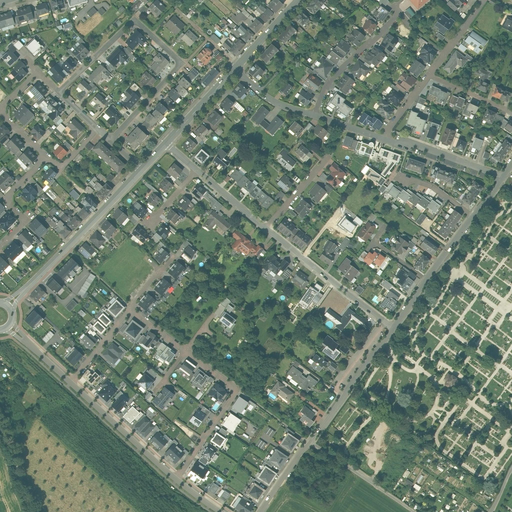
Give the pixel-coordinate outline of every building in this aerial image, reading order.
[(55,0),(59,9),(63,7),(61,1),(61,0),(55,0)] [(139,0),(134,5),(138,8),(140,6),(140,5),(142,3),(144,5),(149,0),(139,0)] [(165,8),(156,0),(149,8),(158,16),(165,8)] [(274,0),(272,3),(271,2),(268,4),(269,5),(268,7),(275,13),(282,5),(277,0),(274,0)] [(453,0),(450,0),(448,0),(447,1),(447,2),(448,3),(447,4),(454,11),(459,6),(460,6),(462,3),(458,0),(455,0),(454,1),(453,0)] [(319,8),(312,1),(310,4),(309,4),(306,7),(308,8),(307,9),(312,14),(313,13),(314,14),(317,11),(317,10),(319,8)] [(46,4),(36,7),(37,11),(39,15),(43,14),(44,14),(47,14),(47,13),(48,12),(46,4)] [(144,5),(138,11),(143,15),(149,9),(144,5)] [(382,7),(380,6),(377,11),(379,13),(378,14),(380,16),(378,18),(383,22),(389,13),(387,11),(388,9),(385,7),(383,6),(382,7)] [(30,7),(23,9),(27,20),(33,18),(31,11),(30,7)] [(91,17),(97,11),(93,7),(87,13),(91,17)] [(102,7),(97,11),(101,16),(106,12),(102,7)] [(274,14),(267,8),(265,10),(263,12),(270,18),(274,14)] [(23,9),(17,11),(18,16),(20,22),(27,20),(23,9)] [(412,16),(407,10),(404,12),(409,19),(412,16)] [(270,18),(263,12),(261,14),(259,17),(266,23),(270,18)] [(9,13),(4,14),(7,26),(14,24),(12,16),(11,14),(9,13)] [(303,15),(301,13),(295,19),(302,25),(304,24),(305,25),(309,21),(308,19),(306,18),(307,16),(304,13),(303,15)] [(254,18),(251,15),(247,19),(253,23),(256,19),(254,18)] [(376,20),(369,15),(366,18),(369,20),(374,24),(376,20)] [(449,20),(442,15),(440,19),(439,18),(439,19),(435,24),(440,27),(438,31),(443,35),(447,29),(448,30),(454,22),(450,18),(449,20)] [(184,26),(173,16),(166,24),(176,34),(184,26)] [(511,19),(510,18),(507,17),(505,21),(506,21),(503,27),(511,32),(511,31),(511,19)] [(253,23),(247,19),(244,22),(250,27),(249,27),(256,33),(259,30),(253,23)] [(263,26),(256,19),(253,23),(259,30),(263,26)] [(374,24),(369,20),(366,24),(364,24),(363,26),(364,27),(363,28),(370,34),(376,26),(374,24)] [(290,25),(278,38),(284,44),(296,31),(290,25)] [(244,33),(239,28),(235,32),(239,35),(240,37),(244,33)] [(254,35),(247,29),(246,30),(244,33),(250,39),(254,35)] [(356,30),(353,33),(352,33),(350,36),(350,37),(349,39),(353,43),(353,44),(355,45),(357,45),(357,46),(364,36),(359,33),(356,30)] [(131,36),(138,43),(141,46),(146,40),(144,38),(136,31),(131,36)] [(197,38),(189,31),(185,35),(181,38),(182,39),(190,46),(197,38)] [(486,42),(472,32),(469,36),(468,36),(465,41),(464,40),(461,44),(464,46),(467,42),(475,48),(474,50),(478,53),(480,50),(481,50),(484,47),(483,46),(486,42)] [(210,37),(217,44),(221,40),(214,33),(210,37)] [(250,39),(244,33),(240,37),(247,43),(250,39)] [(394,38),(389,34),(385,40),(394,46),(398,41),(394,38)] [(138,43),(131,36),(126,43),(133,49),(138,43)] [(35,37),(24,47),(34,57),(44,48),(35,37)] [(87,45),(81,39),(78,41),(81,44),(84,47),(87,45)] [(245,45),(238,39),(237,40),(236,39),(232,43),(228,40),(240,51),(245,45)] [(19,40),(14,45),(19,50),(24,45),(19,40)] [(240,51),(228,40),(223,45),(235,56),(240,51)] [(394,46),(385,40),(381,45),(386,48),(390,51),(394,46)] [(351,47),(345,42),(342,46),(348,50),(351,47)] [(348,50),(342,46),(339,43),(337,46),(335,49),(344,56),(345,57),(348,53),(347,52),(348,50)] [(12,44),(7,48),(10,50),(13,53),(17,49),(12,44)] [(84,47),(81,44),(77,48),(84,56),(89,52),(84,47)] [(287,48),(283,44),(279,49),(283,53),(287,48)] [(272,45),(260,57),(266,63),(278,50),(272,45)] [(426,46),(425,45),(420,52),(422,53),(419,56),(423,58),(428,62),(430,59),(431,60),(436,53),(426,46)] [(84,56),(77,48),(73,52),(72,52),(75,56),(80,60),(84,56)] [(112,55),(119,62),(120,61),(122,63),(128,57),(125,55),(118,48),(113,53),(114,54),(112,55)] [(344,56),(335,49),(334,48),(332,51),(329,54),(333,56),(339,61),(339,60),(341,61),(344,56)] [(376,49),(375,48),(374,48),(370,53),(380,60),(380,61),(381,61),(383,57),(381,56),(383,53),(381,53),(376,49)] [(73,52),(69,49),(67,51),(73,58),(75,56),(72,52),(73,52)] [(205,49),(197,57),(197,58),(197,59),(197,61),(198,61),(200,62),(201,61),(203,63),(210,56),(209,55),(211,53),(211,52),(210,51),(209,50),(208,49),(207,49),(206,50),(205,49)] [(10,50),(2,58),(10,66),(18,59),(13,53),(10,50)] [(467,60),(456,51),(451,59),(444,68),(450,73),(453,69),(452,68),(456,63),(462,67),(467,60)] [(380,60),(370,53),(369,52),(367,56),(366,56),(365,57),(365,58),(367,60),(372,64),(373,64),(375,62),(377,64),(380,61),(380,60)] [(156,61),(163,68),(169,62),(161,56),(159,53),(153,59),(156,61)] [(119,62),(112,55),(111,57),(110,56),(107,60),(110,63),(114,67),(114,66),(119,62)] [(339,61),(333,56),(330,60),(334,63),(336,65),(339,62),(338,61),(339,61)] [(70,58),(63,64),(64,65),(62,67),(64,70),(67,73),(71,68),(72,69),(76,65),(70,58)] [(330,60),(326,58),(324,61),(332,66),(334,63),(330,60)] [(319,62),(317,61),(315,64),(317,66),(315,69),(319,73),(325,77),(330,70),(333,67),(332,66),(324,61),(322,59),(320,62),(319,62)] [(163,68),(156,61),(150,67),(151,68),(158,74),(163,68)] [(423,66),(416,61),(415,62),(414,61),(412,63),(413,64),(409,70),(417,76),(419,72),(420,73),(424,67),(423,66)] [(359,62),(356,67),(354,67),(351,71),(350,72),(356,76),(359,78),(362,80),(365,75),(365,76),(370,70),(368,68),(363,65),(359,62)] [(56,73),(52,76),(58,82),(61,79),(62,79),(65,76),(61,72),(64,70),(62,67),(58,63),(54,68),(55,70),(54,71),(56,73)] [(16,69),(11,73),(15,77),(19,80),(21,77),(22,78),(26,74),(22,70),(25,67),(22,64),(16,69)] [(260,68),(256,64),(253,67),(250,69),(251,70),(248,73),(256,80),(264,72),(260,68)] [(95,72),(101,78),(102,77),(105,80),(110,74),(108,72),(108,71),(100,65),(96,70),(95,72)] [(215,69),(213,67),(208,74),(209,75),(214,79),(219,73),(215,69),(216,69),(215,68),(215,69)] [(199,73),(193,68),(189,73),(194,77),(199,73)] [(313,71),(309,68),(306,72),(310,75),(311,75),(313,77),(315,73),(313,71)] [(489,73),(480,69),(479,72),(476,71),(475,73),(482,76),(479,81),(480,82),(480,81),(484,83),(486,78),(487,78),(489,73)] [(101,78),(95,72),(94,73),(93,73),(90,76),(90,77),(94,81),(97,83),(101,78)] [(149,75),(146,72),(142,76),(145,79),(142,83),(145,85),(144,86),(147,90),(156,81),(152,77),(149,75),(150,75),(149,74),(149,75)] [(415,82),(403,74),(400,78),(404,80),(400,86),(405,89),(407,91),(411,85),(412,85),(415,82)] [(209,75),(202,83),(206,87),(214,79),(209,75)] [(310,75),(304,83),(308,86),(310,87),(314,90),(314,91),(321,82),(317,80),(317,79),(317,80),(315,78),(313,77),(311,75),(310,75)] [(348,77),(345,75),(341,80),(350,87),(354,82),(348,77)] [(190,84),(183,78),(178,83),(179,85),(179,84),(185,90),(185,89),(190,84)] [(89,85),(83,80),(78,87),(82,91),(80,93),(83,96),(86,94),(90,90),(92,88),(91,88),(89,85)] [(350,87),(341,80),(337,85),(340,88),(346,92),(350,87)] [(484,83),(480,81),(480,82),(477,89),(485,92),(489,85),(484,83)] [(34,87),(30,91),(35,95),(43,88),(38,83),(34,87)] [(292,87),(286,83),(279,92),(282,95),(283,93),(286,95),(292,87)] [(185,90),(179,84),(175,90),(174,90),(180,95),(182,97),(183,97),(181,96),(187,91),(185,89),(185,90)] [(240,84),(233,91),(239,96),(243,92),(244,93),(247,90),(240,84)] [(396,87),(392,84),(390,87),(392,89),(397,92),(399,89),(396,87)] [(405,89),(400,86),(398,84),(396,87),(399,89),(403,92),(405,89)] [(31,85),(25,91),(27,94),(30,91),(34,87),(31,85)] [(397,92),(392,89),(390,87),(389,86),(385,91),(388,94),(385,98),(390,101),(393,103),(392,103),(397,106),(399,103),(399,102),(400,101),(401,101),(403,97),(400,94),(399,95),(398,94),(398,93),(397,92)] [(446,93),(440,91),(441,90),(432,86),(428,94),(437,98),(435,101),(445,105),(450,93),(447,91),(446,93)] [(500,88),(495,86),(494,89),(494,90),(492,95),(499,98),(503,91),(499,89),(500,88)] [(43,88),(35,95),(39,100),(43,97),(47,93),(43,88)] [(173,88),(167,95),(175,101),(178,103),(181,100),(178,98),(180,95),(174,90),(175,90),(173,88)] [(128,98),(135,104),(139,99),(134,93),(129,89),(129,90),(125,95),(128,98)] [(306,94),(302,91),(299,94),(300,95),(297,98),(301,101),(300,102),(303,104),(306,106),(310,102),(308,100),(310,97),(306,94)] [(506,92),(503,91),(499,98),(506,102),(509,96),(509,97),(511,93),(507,91),(506,92)] [(106,101),(98,94),(92,100),(96,104),(94,107),(98,110),(100,107),(100,108),(104,104),(106,101)] [(345,100),(336,94),(330,103),(336,107),(337,106),(339,108),(337,110),(346,117),(352,109),(343,103),(345,100)] [(45,99),(44,100),(48,105),(53,100),(48,96),(45,99)] [(43,97),(39,100),(36,103),(39,105),(41,103),(44,100),(45,99),(43,97)] [(172,101),(168,97),(164,101),(169,105),(172,101)] [(420,97),(417,103),(423,105),(426,100),(420,97)] [(455,97),(453,102),(450,101),(449,103),(454,106),(458,98),(455,97)] [(465,100),(459,97),(458,98),(454,106),(461,109),(465,100)] [(112,101),(109,98),(106,101),(104,104),(107,107),(112,101)] [(135,104),(128,98),(123,102),(122,102),(130,109),(135,104)] [(227,98),(220,105),(227,111),(233,103),(227,98)] [(389,104),(381,99),(379,102),(382,103),(387,107),(389,104)] [(46,117),(58,104),(53,100),(48,105),(44,100),(41,103),(45,107),(43,108),(48,113),(45,116),(46,117)] [(479,105),(470,102),(468,106),(465,114),(469,116),(471,113),(472,113),(472,112),(475,113),(479,105)] [(161,104),(160,103),(155,108),(156,110),(162,115),(167,109),(166,108),(161,104)] [(387,107),(382,103),(376,111),(387,119),(393,111),(387,107)] [(58,104),(46,117),(47,118),(49,116),(56,123),(59,119),(59,118),(60,117),(58,115),(63,109),(58,104)] [(18,119),(27,109),(26,108),(23,106),(14,115),(18,119)] [(117,111),(112,106),(106,113),(110,117),(107,121),(112,126),(116,122),(122,116),(117,111)] [(262,106),(251,119),(258,125),(259,124),(263,119),(269,112),(262,106)] [(27,109),(18,119),(21,122),(30,112),(27,109)] [(162,115),(156,110),(151,115),(157,120),(158,122),(163,116),(162,115)] [(492,112),(487,110),(484,116),(482,120),(481,122),(490,126),(493,120),(496,114),(495,113),(495,112),(492,111),(492,112)] [(215,111),(207,120),(213,125),(221,117),(215,111)] [(425,121),(419,119),(419,118),(417,117),(418,113),(411,111),(407,123),(417,127),(415,131),(420,133),(425,121)] [(30,112),(21,122),(24,125),(29,120),(33,115),(30,112)] [(377,119),(374,117),(372,119),(371,118),(368,116),(364,113),(358,121),(362,124),(365,126),(367,123),(371,127),(375,130),(376,128),(381,122),(377,119)] [(157,120),(151,115),(150,114),(145,119),(146,120),(150,125),(152,126),(157,120)] [(265,129),(272,135),(283,122),(277,116),(269,125),(265,129)] [(84,128),(74,119),(71,121),(70,122),(67,126),(74,132),(71,135),(74,139),(84,128)] [(502,123),(500,126),(504,129),(505,128),(504,127),(508,122),(503,119),(502,123)] [(305,129),(295,121),(289,128),(298,137),(305,129)] [(66,128),(61,123),(56,128),(61,133),(66,128)] [(330,135),(318,124),(315,128),(313,130),(313,131),(322,139),(326,135),(329,138),(330,135)] [(3,125),(0,127),(0,138),(1,140),(6,136),(10,132),(3,125)] [(209,131),(202,125),(194,133),(198,136),(201,139),(209,131)] [(37,126),(36,127),(34,127),(33,128),(33,130),(31,132),(33,133),(33,134),(37,137),(39,139),(42,136),(45,133),(44,133),(37,126)] [(138,127),(126,140),(135,148),(138,144),(139,145),(143,140),(143,139),(146,135),(143,132),(139,128),(138,127)] [(223,131),(218,127),(214,132),(219,136),(223,131)] [(430,127),(429,131),(426,137),(433,140),(437,129),(430,127)] [(454,132),(446,128),(441,141),(449,145),(454,132)] [(48,129),(44,133),(45,133),(42,136),(46,140),(52,133),(48,129)] [(1,140),(0,138),(0,142),(2,145),(4,143),(8,139),(9,138),(6,136),(1,140)] [(10,141),(6,145),(11,149),(20,140),(15,136),(10,141)] [(353,138),(345,136),(342,145),(349,148),(352,149),(355,141),(352,140),(353,138)] [(475,137),(469,152),(477,155),(483,140),(475,137)] [(190,138),(183,146),(186,149),(187,150),(190,152),(192,149),(192,148),(195,144),(196,144),(193,141),(190,138)] [(463,141),(458,139),(457,143),(455,148),(459,149),(459,150),(462,152),(462,151),(463,151),(466,143),(463,142),(463,141)] [(20,140),(11,149),(15,154),(19,150),(24,145),(20,140)] [(511,145),(511,144),(505,140),(502,145),(509,150),(511,145)] [(112,153),(100,141),(92,149),(105,161),(112,153)] [(369,144),(361,141),(361,143),(362,143),(359,151),(370,155),(371,155),(373,150),(374,146),(373,146),(373,145),(373,144),(372,143),(371,142),(370,143),(369,143),(369,144)] [(93,147),(89,143),(85,147),(90,151),(93,147)] [(502,145),(502,144),(496,152),(503,158),(509,150),(502,145)] [(64,150),(60,146),(54,153),(56,155),(55,156),(57,158),(58,157),(61,159),(67,152),(64,150)] [(309,152),(301,146),(296,152),(301,157),(299,158),(304,163),(310,157),(307,154),(309,152)] [(23,154),(19,158),(23,162),(32,154),(28,149),(23,154)] [(217,165),(223,158),(227,154),(221,149),(218,154),(219,155),(213,161),(217,165)] [(401,155),(383,149),(381,157),(391,160),(396,162),(398,163),(401,155)] [(201,150),(195,157),(199,161),(202,164),(205,161),(209,156),(201,150)] [(21,152),(17,156),(15,158),(17,160),(19,158),(23,154),(21,152)] [(295,163),(286,155),(282,152),(278,156),(281,158),(278,161),(284,165),(283,166),(284,167),(284,166),(289,170),(289,169),(292,165),(293,166),(295,163)] [(503,158),(496,152),(492,157),(489,160),(495,165),(498,161),(499,162),(503,158)] [(125,165),(112,153),(105,161),(118,173),(125,165)] [(32,154),(23,162),(28,167),(32,163),(37,158),(32,154)] [(211,154),(209,156),(205,161),(207,163),(213,156),(211,154)] [(223,158),(217,165),(223,170),(230,163),(223,158)] [(425,164),(408,158),(405,168),(421,174),(421,173),(423,168),(425,164)] [(391,160),(380,175),(384,178),(396,162),(391,160)] [(32,163),(28,167),(25,169),(27,171),(34,165),(32,163)] [(345,174),(339,168),(334,163),(329,169),(332,172),(328,177),(325,180),(327,181),(334,187),(337,184),(338,185),(343,179),(342,178),(345,174)] [(182,171),(173,164),(168,170),(176,178),(182,171)] [(438,169),(434,167),(430,176),(435,178),(438,169)] [(11,174),(5,168),(3,170),(6,173),(9,176),(11,174)] [(380,175),(369,168),(364,175),(381,187),(382,184),(386,180),(380,175)] [(51,169),(48,172),(47,171),(45,174),(46,174),(43,177),(49,183),(53,179),(56,175),(54,173),(54,172),(51,169)] [(243,176),(236,169),(230,176),(230,177),(231,176),(238,182),(236,184),(242,188),(242,187),(248,180),(249,180),(244,175),(243,176)] [(442,170),(439,169),(438,169),(435,178),(441,180),(444,171),(442,170)] [(444,171),(441,180),(447,182),(446,183),(450,173),(447,172),(444,171)] [(9,176),(6,173),(3,175),(3,174),(0,177),(8,185),(10,183),(12,183),(13,182),(13,180),(9,176)] [(328,177),(323,173),(318,178),(325,183),(327,181),(325,180),(328,177)] [(455,175),(450,173),(446,183),(451,184),(455,175)] [(110,174),(106,178),(110,182),(114,178),(110,174)] [(289,179),(284,175),(277,183),(280,185),(287,190),(286,191),(287,191),(292,185),(287,181),(289,179)] [(8,185),(0,177),(0,176),(0,186),(3,190),(5,190),(6,189),(6,187),(8,185)] [(112,190),(106,184),(103,187),(100,185),(98,183),(100,181),(94,177),(91,180),(107,195),(112,190)] [(53,179),(49,183),(46,185),(49,187),(55,181),(53,179)] [(166,179),(159,187),(165,192),(170,187),(170,188),(172,185),(169,183),(170,182),(166,179)] [(107,195),(91,180),(88,183),(94,189),(95,188),(99,191),(96,195),(102,200),(107,195)] [(256,186),(248,180),(242,187),(250,193),(249,194),(254,199),(255,198),(261,190),(256,186)] [(483,188),(474,182),(471,186),(472,187),(473,187),(480,192),(483,188)] [(37,183),(32,188),(37,193),(38,194),(43,190),(37,183)] [(197,184),(194,189),(192,192),(199,197),(201,194),(204,197),(205,196),(209,200),(212,197),(197,184)] [(323,189),(317,184),(309,193),(313,196),(311,198),(317,203),(326,193),(326,192),(323,189)] [(387,188),(382,184),(381,187),(378,190),(383,193),(384,191),(387,188)] [(387,188),(384,191),(387,193),(393,186),(389,184),(387,188)] [(332,189),(327,185),(323,189),(326,192),(326,193),(328,194),(332,189)] [(31,186),(23,194),(29,201),(37,193),(32,188),(31,186)] [(395,188),(393,186),(387,193),(395,199),(397,197),(403,190),(397,186),(395,188)] [(480,192),(473,187),(472,187),(469,191),(476,197),(480,192)] [(58,196),(50,188),(47,190),(48,191),(46,193),(53,200),(58,196)] [(405,192),(403,190),(397,197),(405,203),(407,200),(412,193),(407,189),(405,192)] [(268,196),(261,190),(255,198),(262,204),(261,205),(267,209),(274,200),(268,196)] [(285,195),(280,191),(275,198),(279,202),(285,195)] [(476,197),(469,191),(466,196),(465,196),(472,201),(476,197)] [(161,199),(153,193),(147,200),(154,207),(161,199)] [(415,195),(412,193),(407,200),(415,206),(417,203),(422,197),(417,193),(415,195)] [(85,200),(79,194),(74,199),(80,205),(85,200)] [(466,196),(464,195),(461,199),(464,202),(469,205),(472,201),(465,196),(466,196)] [(190,201),(185,196),(180,201),(180,202),(178,205),(184,210),(187,206),(189,208),(193,204),(190,201)] [(425,199),(422,197),(417,203),(425,209),(427,207),(432,200),(427,196),(425,199)] [(39,198),(35,202),(39,206),(43,202),(39,198)] [(314,205),(307,199),(305,202),(311,207),(312,208),(314,205)] [(436,199),(434,202),(432,200),(427,207),(435,213),(442,203),(436,199)] [(299,205),(307,212),(311,207),(305,202),(303,200),(299,205)] [(95,208),(89,203),(88,204),(84,208),(83,209),(89,214),(95,208)] [(307,212),(299,205),(295,210),(300,213),(303,216),(307,212)] [(83,209),(82,210),(78,206),(76,209),(79,213),(78,214),(83,220),(89,214),(83,209)] [(147,211),(141,206),(138,209),(136,208),(134,211),(141,218),(142,218),(141,217),(147,211),(147,212),(147,211)] [(53,216),(58,211),(54,207),(49,212),(53,216)] [(123,213),(119,209),(113,216),(121,223),(127,217),(123,213)] [(176,213),(172,210),(173,211),(170,214),(170,213),(166,217),(170,220),(170,221),(171,221),(174,223),(177,220),(176,219),(179,216),(176,213)] [(185,216),(178,210),(176,213),(179,216),(182,219),(185,216)] [(461,216),(454,210),(450,216),(457,222),(461,216)] [(132,217),(125,211),(123,213),(127,217),(129,220),(132,217)] [(217,215),(213,211),(208,218),(210,219),(205,224),(209,228),(214,222),(225,232),(230,225),(220,217),(220,218),(217,215)] [(377,217),(370,212),(366,218),(372,222),(377,217)] [(0,220),(0,219),(0,224),(5,230),(15,220),(7,213),(0,220)] [(66,215),(64,213),(60,217),(65,222),(67,219),(69,217),(66,215)] [(81,222),(75,216),(72,218),(71,220),(77,226),(81,222)] [(457,222),(450,216),(445,222),(453,227),(457,222)] [(71,232),(65,226),(64,227),(62,226),(64,224),(60,221),(59,222),(54,217),(52,219),(68,235),(71,232)] [(47,230),(36,219),(29,226),(40,237),(47,230)] [(52,219),(48,223),(65,239),(68,235),(52,219)] [(284,219),(277,228),(282,232),(290,223),(284,219)] [(346,219),(342,225),(344,227),(343,228),(351,234),(356,226),(346,219)] [(77,226),(71,220),(70,221),(67,224),(68,224),(73,230),(77,226)] [(115,229),(108,222),(102,228),(107,233),(109,235),(110,235),(115,229)] [(453,227),(445,222),(441,227),(449,233),(453,227)] [(295,227),(290,223),(282,232),(287,236),(290,232),(294,228),(295,227)] [(375,228),(368,223),(364,228),(363,228),(362,230),(362,231),(359,235),(366,240),(372,232),(375,228)] [(167,229),(163,225),(156,232),(164,239),(168,235),(166,234),(169,231),(167,229)] [(143,231),(138,226),(132,233),(138,238),(143,231)] [(449,233),(441,227),(437,233),(445,239),(449,233)] [(243,237),(236,230),(232,235),(237,240),(232,247),(237,251),(239,247),(244,251),(245,250),(248,253),(250,250),(252,248),(254,249),(254,248),(255,249),(256,248),(254,246),(254,245),(250,242),(244,236),(243,237)] [(25,231),(18,237),(28,247),(35,241),(25,231)] [(149,236),(143,231),(138,238),(143,243),(149,236)] [(295,236),(292,240),(297,244),(304,235),(300,231),(299,231),(295,236)] [(105,240),(96,232),(90,239),(98,247),(105,240)] [(304,235),(297,244),(302,248),(305,245),(310,239),(304,235)] [(345,237),(338,247),(343,251),(350,241),(345,237)] [(408,244),(400,238),(399,239),(397,239),(395,242),(396,243),(394,245),(393,246),(392,247),(392,249),(393,250),(395,249),(401,254),(403,251),(404,251),(406,248),(405,247),(406,246),(408,244)] [(439,247),(425,238),(419,246),(433,255),(439,247)] [(192,245),(185,239),(181,244),(186,248),(188,246),(190,248),(192,245)] [(415,245),(410,241),(408,244),(406,246),(411,250),(415,245)] [(19,247),(14,242),(9,247),(18,256),(22,251),(19,247)] [(167,247),(160,242),(158,245),(161,248),(163,249),(165,250),(167,247)] [(331,242),(324,251),(324,250),(319,258),(329,264),(334,257),(330,254),(336,245),(331,242)] [(90,247),(85,243),(79,250),(88,259),(94,252),(90,247)] [(27,251),(21,245),(19,247),(22,251),(25,254),(27,251)] [(98,251),(92,245),(90,247),(94,252),(96,253),(98,251)] [(263,249),(258,245),(256,248),(255,249),(254,248),(254,249),(252,248),(250,250),(257,256),(263,249)] [(190,248),(188,246),(186,248),(184,251),(185,252),(184,253),(181,256),(189,263),(192,259),(190,258),(196,252),(190,248)] [(18,256),(9,247),(4,252),(9,257),(13,261),(13,260),(18,256)] [(165,250),(163,249),(161,248),(159,251),(160,252),(155,258),(158,261),(159,260),(162,262),(161,263),(164,260),(168,256),(169,254),(165,250)] [(363,252),(358,259),(362,262),(364,260),(368,255),(363,252)] [(384,258),(379,255),(378,256),(377,255),(374,253),(372,256),(369,253),(368,255),(364,260),(370,264),(371,262),(374,265),(376,263),(379,265),(384,258)] [(430,260),(423,254),(418,260),(425,266),(428,262),(430,260)] [(271,256),(264,264),(263,266),(267,269),(269,268),(269,269),(271,271),(271,270),(276,274),(280,269),(283,266),(280,264),(275,260),(276,259),(272,255),(271,256)] [(5,262),(0,256),(0,266),(4,270),(9,265),(5,262)] [(82,268),(72,258),(57,273),(58,274),(67,283),(82,268)] [(359,271),(349,264),(351,261),(346,258),(338,269),(345,274),(343,275),(351,281),(359,271)] [(13,265),(7,259),(5,262),(9,265),(11,268),(13,265)] [(284,260),(280,264),(283,266),(280,269),(283,271),(289,264),(284,260)] [(425,266),(418,260),(414,266),(421,272),(423,269),(425,266)] [(177,262),(175,265),(175,264),(173,267),(181,274),(184,272),(183,271),(185,269),(183,266),(177,262)] [(181,274),(173,267),(170,270),(171,270),(168,273),(174,277),(176,279),(177,279),(179,277),(181,274)] [(287,268),(282,275),(287,279),(292,272),(287,268)] [(408,274),(401,269),(395,277),(398,279),(396,282),(401,286),(400,287),(407,292),(410,287),(409,287),(411,284),(410,283),(412,281),(406,277),(408,274)] [(307,277),(299,271),(298,271),(296,274),(295,275),(293,278),(302,285),(303,285),(306,281),(308,277),(307,277)] [(416,276),(410,271),(408,274),(406,277),(412,281),(416,276)] [(88,292),(87,291),(95,276),(90,273),(78,294),(86,298),(88,292)] [(62,288),(52,278),(46,284),(56,294),(62,288)] [(169,283),(163,279),(161,281),(159,284),(167,291),(170,289),(169,288),(171,286),(172,285),(169,283)] [(392,285),(387,281),(383,286),(388,290),(392,285)] [(310,286),(298,303),(306,309),(311,302),(316,295),(317,296),(319,292),(323,287),(316,283),(313,288),(310,286)] [(167,291),(159,284),(156,286),(157,287),(155,289),(160,294),(163,296),(165,293),(165,294),(167,291)] [(359,285),(355,290),(360,294),(364,289),(359,285)] [(39,286),(30,296),(36,302),(43,296),(45,293),(39,286)] [(399,298),(390,291),(385,298),(380,306),(384,310),(386,308),(392,312),(397,306),(394,304),(399,298)] [(319,292),(317,296),(316,295),(311,302),(316,305),(323,295),(319,292)] [(153,298),(148,294),(145,297),(145,296),(143,299),(152,306),(154,304),(153,303),(156,301),(153,298)] [(122,301),(115,295),(113,297),(116,300),(120,303),(122,301)] [(161,300),(157,297),(155,295),(153,298),(156,301),(159,303),(161,300)] [(221,304),(227,309),(226,311),(229,314),(233,308),(229,304),(231,301),(226,297),(221,304)] [(73,299),(66,307),(70,311),(78,304),(73,299)] [(152,306),(143,299),(141,301),(141,302),(139,305),(144,309),(147,311),(149,309),(152,306)] [(120,303),(116,300),(112,305),(120,312),(124,308),(120,303)] [(120,312),(112,305),(107,310),(111,313),(115,317),(120,312)] [(107,310),(104,307),(102,309),(109,315),(111,313),(107,310)] [(109,315),(102,309),(100,311),(103,314),(107,317),(109,315)] [(341,320),(332,313),(332,312),(329,310),(329,309),(324,315),(327,317),(328,317),(337,324),(336,326),(335,326),(341,331),(341,330),(346,324),(347,324),(345,323),(350,316),(346,313),(341,320)] [(361,319),(354,314),(355,313),(349,309),(346,313),(346,312),(346,313),(350,316),(359,323),(358,323),(359,323),(362,325),(365,320),(363,318),(361,319)] [(44,319),(34,310),(24,320),(34,330),(44,319)] [(236,320),(225,312),(219,320),(230,328),(236,320)] [(107,317),(103,314),(98,318),(106,326),(111,321),(107,317)] [(128,326),(124,331),(129,336),(138,324),(132,320),(128,326)] [(365,320),(362,325),(366,328),(365,328),(366,329),(370,323),(369,323),(365,320)] [(106,329),(98,321),(93,326),(97,330),(101,334),(106,329)] [(93,326),(90,323),(88,326),(94,332),(97,330),(93,326)] [(128,326),(125,324),(120,330),(123,333),(124,331),(128,326)] [(138,324),(129,336),(135,340),(133,341),(136,343),(137,342),(142,336),(139,334),(143,329),(138,324)] [(46,342),(54,334),(50,331),(43,339),(46,342)] [(158,339),(153,335),(153,334),(150,332),(146,337),(143,342),(145,343),(148,345),(149,344),(150,346),(152,347),(154,345),(158,340),(158,339)] [(146,337),(143,334),(142,336),(137,342),(141,345),(142,343),(143,342),(146,337)] [(97,341),(90,335),(88,337),(86,336),(82,340),(85,342),(84,344),(86,346),(87,345),(90,349),(95,344),(94,344),(97,341)] [(332,339),(327,335),(322,342),(326,346),(324,349),(326,351),(325,353),(334,359),(339,352),(335,348),(338,344),(332,340),(332,339)] [(118,348),(112,343),(108,349),(118,358),(123,352),(118,348)] [(349,349),(343,344),(339,349),(345,354),(349,349)] [(127,351),(120,346),(118,348),(123,352),(125,354),(127,351)] [(175,355),(170,351),(171,349),(167,346),(162,353),(167,357),(165,360),(169,363),(175,355)] [(83,356),(73,347),(64,357),(74,366),(83,356)] [(118,358),(108,349),(103,355),(108,360),(114,364),(118,358)] [(321,358),(316,355),(312,360),(310,359),(308,361),(312,364),(311,365),(314,367),(313,368),(316,370),(316,369),(319,372),(322,368),(322,367),(323,366),(324,367),(327,363),(323,360),(324,360),(321,358)] [(114,364),(108,360),(106,362),(107,362),(113,368),(115,365),(114,364)] [(186,360),(179,369),(184,372),(191,363),(186,360)] [(337,366),(332,362),(330,365),(328,368),(333,371),(335,369),(337,366)] [(191,363),(184,372),(186,373),(186,371),(186,373),(187,374),(189,376),(196,367),(191,363)] [(296,369),(292,366),(287,374),(292,378),(291,379),(292,378),(300,384),(298,386),(303,380),(302,379),(304,376),(301,375),(302,373),(296,369)] [(153,379),(158,374),(151,367),(146,373),(153,379)] [(88,369),(82,376),(87,381),(87,380),(89,379),(86,377),(90,373),(92,375),(93,374),(88,369)] [(93,374),(92,375),(90,373),(86,377),(89,379),(87,380),(91,384),(92,385),(93,384),(95,381),(99,376),(95,372),(93,374)] [(155,381),(145,373),(136,383),(138,384),(146,391),(155,381)] [(203,377),(202,376),(199,373),(195,379),(193,381),(201,388),(202,388),(206,382),(205,381),(206,380),(207,381),(208,379),(210,377),(206,374),(205,374),(203,377)] [(451,376),(448,373),(444,379),(447,381),(444,385),(449,388),(452,385),(455,387),(459,382),(456,379),(456,378),(452,375),(451,376)] [(309,375),(306,378),(304,376),(302,379),(303,380),(298,386),(299,386),(299,385),(302,387),(301,388),(305,391),(306,391),(305,390),(307,388),(309,390),(310,389),(309,388),(312,384),(314,386),(317,382),(309,375)] [(99,376),(95,381),(93,384),(94,385),(96,387),(99,383),(98,382),(101,378),(99,376)] [(281,384),(278,382),(270,392),(276,396),(279,393),(288,400),(293,393),(286,388),(286,387),(281,384)] [(116,391),(108,383),(105,386),(98,394),(107,401),(116,391)] [(216,383),(209,393),(213,397),(214,395),(217,398),(224,389),(216,383)] [(97,394),(103,387),(101,385),(95,392),(97,394)] [(173,395),(165,388),(160,393),(159,395),(168,403),(171,399),(170,399),(173,395)] [(128,402),(120,395),(111,406),(118,412),(128,402)] [(168,403),(159,395),(158,396),(158,397),(153,402),(162,409),(165,405),(166,406),(168,403)] [(247,403),(239,397),(233,407),(240,413),(247,403)] [(139,412),(132,406),(123,417),(130,423),(139,412)] [(311,411),(305,406),(301,412),(304,414),(300,420),(310,427),(314,422),(310,420),(315,414),(311,411)] [(205,415),(198,410),(195,415),(196,415),(194,417),(193,416),(190,421),(198,426),(201,422),(200,421),(201,419),(202,420),(205,415)] [(241,420),(230,413),(228,417),(226,416),(223,420),(225,421),(223,425),(233,432),(241,420)] [(143,414),(137,420),(139,422),(144,417),(146,416),(143,414)] [(139,422),(135,427),(140,432),(149,422),(144,417),(139,422)] [(149,422),(140,432),(145,437),(150,432),(154,427),(149,422)] [(154,427),(150,432),(152,434),(158,428),(158,427),(156,425),(154,427)] [(158,428),(152,434),(151,434),(154,436),(157,432),(158,432),(160,430),(158,428)] [(228,432),(221,428),(218,434),(224,438),(228,432)] [(294,433),(287,428),(285,431),(287,433),(288,433),(292,436),(294,433)] [(154,436),(150,440),(153,442),(152,444),(155,446),(163,437),(158,432),(157,432),(154,436)] [(218,434),(216,433),(211,441),(220,447),(226,439),(224,438),(218,434)] [(292,436),(288,433),(287,433),(288,434),(286,436),(282,441),(282,442),(281,444),(280,444),(291,452),(299,441),(292,436)] [(163,437),(155,446),(157,448),(158,447),(161,449),(164,446),(168,442),(163,437)] [(170,439),(168,442),(164,446),(166,448),(172,441),(170,439)] [(267,444),(259,439),(255,445),(263,450),(267,444)] [(179,448),(174,444),(165,454),(170,459),(179,448)] [(207,446),(206,449),(205,449),(203,451),(204,452),(202,454),(203,455),(209,459),(210,460),(212,458),(215,454),(214,454),(216,452),(207,446)] [(184,453),(179,448),(170,459),(175,463),(184,453)] [(269,461),(273,464),(280,469),(288,457),(276,449),(269,461)] [(208,470),(196,463),(191,470),(189,474),(199,481),(204,475),(208,470)] [(270,469),(265,466),(257,477),(257,478),(261,480),(269,485),(277,474),(270,469)] [(219,487),(213,483),(208,490),(214,495),(219,487)] [(259,486),(255,483),(247,495),(251,498),(258,503),(266,491),(259,486)] [(230,494),(224,490),(219,498),(225,502),(230,494)] [(235,509),(239,511),(250,511),(254,507),(250,504),(243,499),(242,499),(235,509)]
